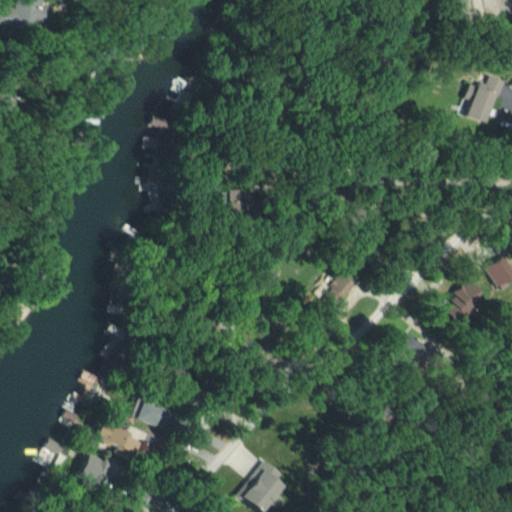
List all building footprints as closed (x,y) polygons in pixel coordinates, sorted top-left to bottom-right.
[(0,24),(30,31),(36,0),(12,0),(11,7),(0,5),(0,24)] [(463,117),(486,123),(497,79),(482,75),(480,86),(464,81),(459,98),(467,100),(463,117)] [(163,137),(168,120),(149,113),(146,125),(157,129),(155,135),(163,137)] [(495,287),(511,275),(511,272),(500,255),(482,268),(495,287)] [(352,283),(339,271),(320,293),(334,305),(352,283)] [(447,303),(458,318),(484,299),(468,277),(449,291),(453,298),(447,303)] [(403,362),(419,347),(405,332),(389,347),(403,362)] [(178,415),(135,396),(127,415),(170,434),(178,415)] [(108,452),(129,460),(137,438),(98,424),(92,439),(111,446),(108,452)] [(76,474),(96,483),(105,463),(85,454),(76,474)] [(258,511),(281,485),(273,479),(278,473),(261,459),(233,493),(254,511),(258,511)]
